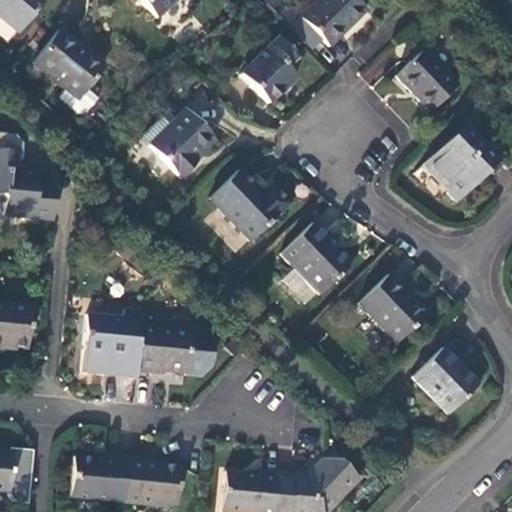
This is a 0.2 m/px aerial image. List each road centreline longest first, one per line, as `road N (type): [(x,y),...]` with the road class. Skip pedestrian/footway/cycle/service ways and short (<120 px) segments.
road 1 (residential): [(47,408),(232,423),(254,404)]
road 2 (residential): [(459,272),(338,177),(337,135)]
road 3 (residential): [(47,408),(53,262)]
